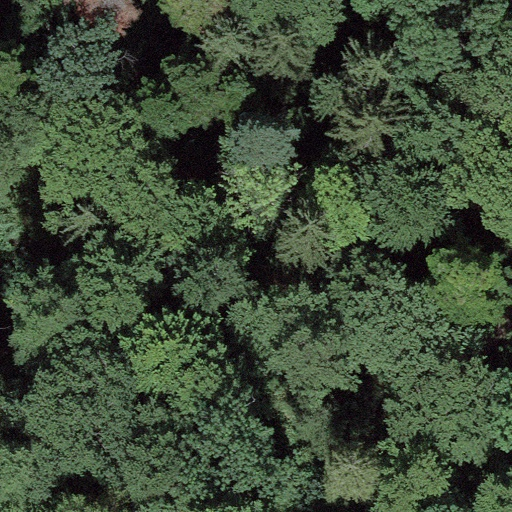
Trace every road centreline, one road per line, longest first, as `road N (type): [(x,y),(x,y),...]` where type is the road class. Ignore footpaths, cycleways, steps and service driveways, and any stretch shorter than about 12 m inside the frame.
road 1 (track): [(127,0),(0,323)]
road 2 (track): [(511,335),(446,393),(373,511)]
road 3 (track): [(446,393),(288,511)]
